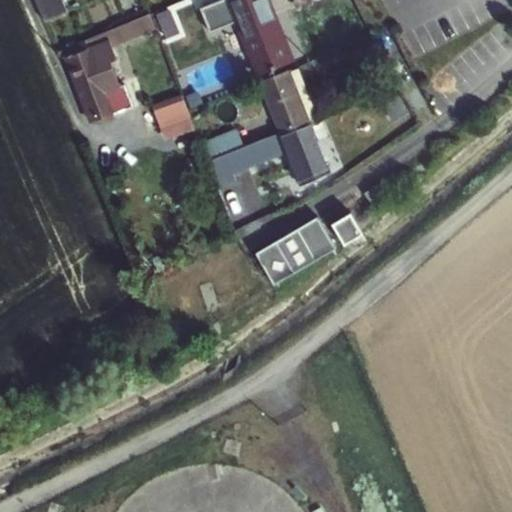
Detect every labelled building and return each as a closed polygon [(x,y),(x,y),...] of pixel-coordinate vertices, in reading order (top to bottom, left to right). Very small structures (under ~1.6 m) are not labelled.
[(54,19),(46,0),(32,0),(42,24),(54,19)] [(267,16),(260,0),(213,0),(202,5),(211,28),(238,17),(260,72),(295,58),(276,12),(267,16)] [(179,2),(159,10),(170,37),(191,29),(179,2)] [(152,16),(67,49),(95,124),(115,117),(107,96),(120,91),(110,64),(116,62),(113,52),(159,33),(152,16)] [(303,79),(297,64),(288,68),(294,83),(303,79)] [(261,78),(281,130),(308,120),(305,111),(314,107),(303,79),(294,83),(288,68),(261,78)] [(185,99),(155,110),(163,131),(194,120),(191,113),(185,99)] [(305,111),(308,120),(318,116),(314,107),(305,111)] [(289,149),(302,182),(329,171),(308,120),(281,130),(271,135),(261,138),(247,144),(211,157),(222,185),(240,177),(237,169),(289,149)] [(240,127),(204,141),(211,157),(247,144),(240,127)] [(341,228),(355,250),(374,238),(361,216),(341,228)] [(328,225),(267,262),(286,293),(346,255),(328,225)]
